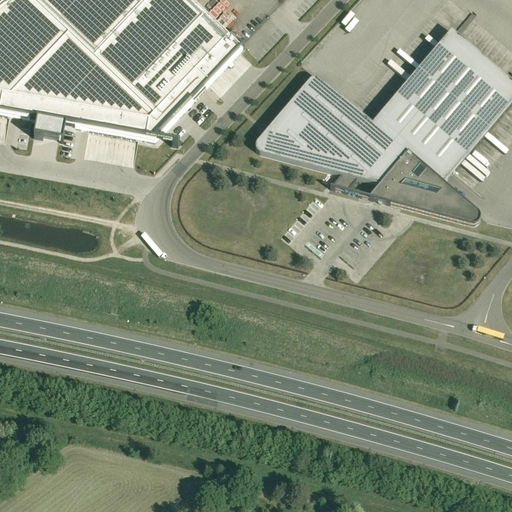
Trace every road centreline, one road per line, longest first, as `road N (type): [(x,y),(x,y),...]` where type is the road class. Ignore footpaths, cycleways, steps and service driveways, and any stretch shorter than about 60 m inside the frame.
road 1 (motorway): [(0,346),(262,405),(511,476)]
road 2 (motorway): [(511,445),(267,376),(0,316)]
road 3 (unclassified): [(511,366),(156,270),(144,258),(150,235)]
road 4 (unclassified): [(150,235),(176,255),(481,337)]
road 5 (unclassified): [(342,0),(161,189),(150,235)]
